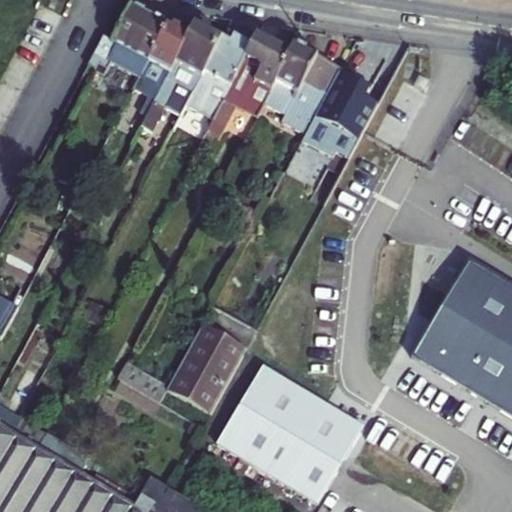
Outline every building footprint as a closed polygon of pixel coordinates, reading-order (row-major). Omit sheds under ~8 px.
[(115,48),(109,44),(93,70),(101,75),(107,63),(112,66),(116,58),(148,76),(171,32),(135,13),(115,48)] [(192,43),(171,32),(148,76),(137,95),(151,103),(143,118),(149,122),(192,43)] [(192,43),(149,122),(144,130),(154,136),(170,107),(187,116),(202,87),(225,45),(197,32),(192,43)] [(255,52),(228,102),(214,128),(224,134),(236,111),(260,124),(263,121),(296,59),(261,41),(255,52)] [(234,50),(225,45),(202,87),(228,102),(255,52),(238,43),(234,50)] [(298,55),(296,59),(263,121),(278,130),(308,144),(343,80),(298,55)] [(137,95),(148,76),(116,58),(112,66),(107,63),(101,75),(137,95)] [(353,85),(343,80),(308,144),(304,152),(333,168),(336,163),(349,169),(378,115),(365,108),(370,99),(364,96),(352,95),(350,89),(353,85)] [(350,89),(352,95),(364,96),(370,99),(372,95),(353,85),(350,89)] [(511,291),(472,268),(416,365),(511,421),(511,291)] [(19,311),(0,299),(0,343),(1,344),(19,311)] [(204,334),(168,399),(213,423),(248,357),(204,334)] [(267,366),(222,442),(322,504),(367,427),(267,366)] [(19,423),(0,411),(0,429),(11,436),(19,423)] [(11,436),(37,453),(44,439),(19,423),(11,436)] [(134,511),(77,477),(37,453),(11,436),(0,429),(0,511),(200,511),(174,495),(164,511),(134,511)] [(164,511),(174,495),(152,483),(135,511),(164,511)]
